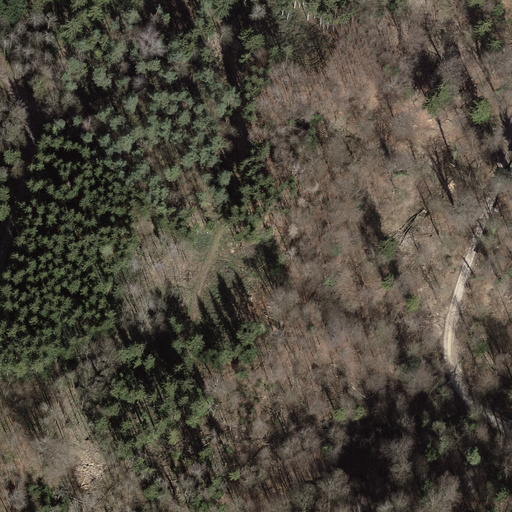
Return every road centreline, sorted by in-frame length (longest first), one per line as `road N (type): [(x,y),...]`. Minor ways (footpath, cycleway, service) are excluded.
road 1 (track): [(182,0),(218,15),(234,32),(248,119),(244,188),(202,302),(190,377)]
road 2 (track): [(511,431),(461,390),(448,350),(454,305),(511,146)]
road 3 (track): [(0,60),(34,131),(0,266)]
road 4 (track): [(34,131),(67,55),(168,0)]
